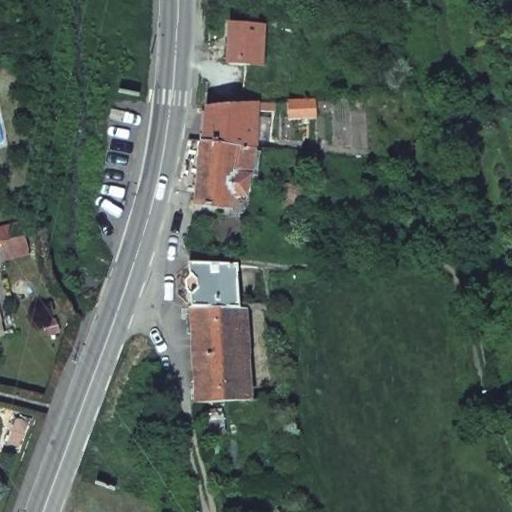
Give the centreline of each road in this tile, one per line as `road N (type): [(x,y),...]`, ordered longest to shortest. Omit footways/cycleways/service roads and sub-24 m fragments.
road 1 (secondary): [(170,0),(167,133),(124,287)]
road 2 (residential): [(124,287),(148,330),(199,511)]
road 3 (secondary): [(124,287),(50,511)]
